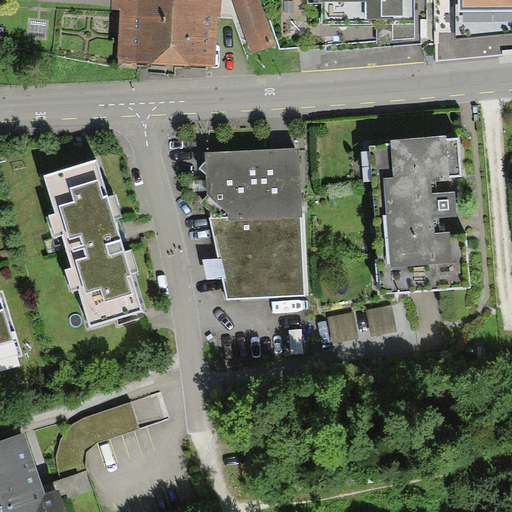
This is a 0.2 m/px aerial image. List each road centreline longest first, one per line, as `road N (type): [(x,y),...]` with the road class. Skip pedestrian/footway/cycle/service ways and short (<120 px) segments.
road 1 (residential): [(0,117),(511,83)]
road 2 (track): [(221,493),(240,511),(317,508),(407,495),(511,464)]
